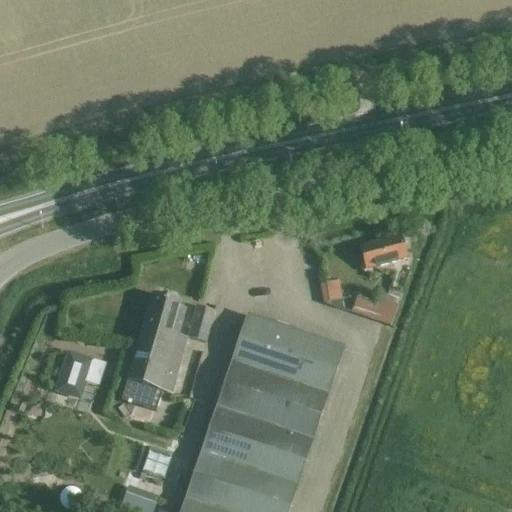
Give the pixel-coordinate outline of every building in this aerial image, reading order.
[(365,272),(407,260),(400,239),(359,251),(365,272)] [(323,304),(341,300),(338,282),(319,286),(323,304)] [(401,298),(388,293),(386,298),(378,294),(375,304),(356,298),(349,314),(390,328),(401,298)] [(187,340),(177,337),(184,311),(178,309),(180,304),(152,296),(137,345),(121,402),(134,406),(130,418),(149,424),(152,412),(155,413),(161,394),(171,397),(172,395),(177,396),(181,380),(177,379),(188,340),(187,340)] [(341,300),(323,304),(344,312),(341,300)] [(187,340),(188,340),(204,345),(213,313),(195,308),(187,340)] [(289,511),(343,350),(247,317),(234,355),(210,348),(202,374),(225,381),(181,511),(289,511)] [(66,352),(53,393),(78,401),(91,360),(66,352)] [(124,495),(119,510),(123,511),(152,511),(154,505),(124,495)]
